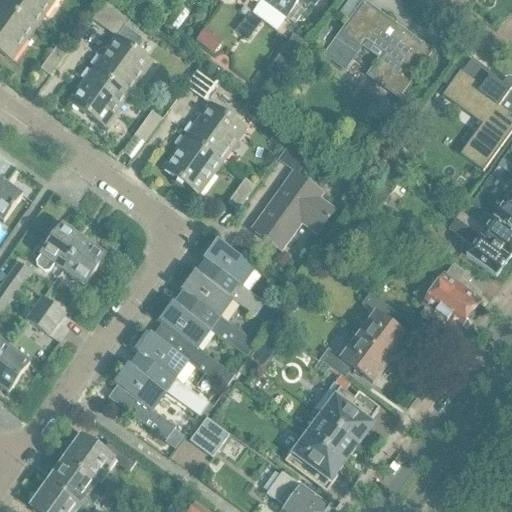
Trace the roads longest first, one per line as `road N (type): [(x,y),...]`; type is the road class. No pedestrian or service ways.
road 1 (residential): [(16,462),(164,253),(167,234),(160,217),(0,100)]
road 2 (secondary): [(511,317),(373,511)]
road 3 (secondary): [(405,511),(511,373)]
